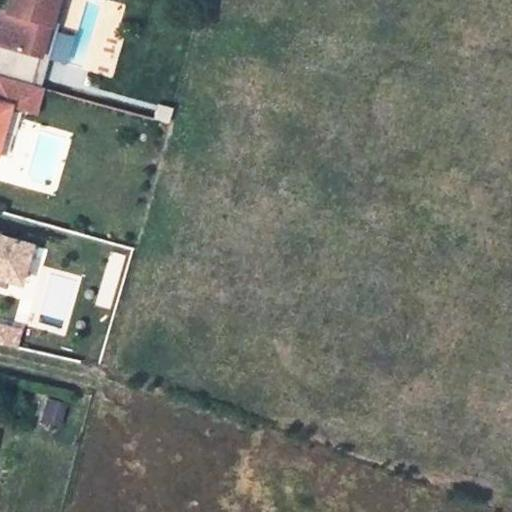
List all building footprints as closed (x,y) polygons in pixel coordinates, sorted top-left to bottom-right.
[(54,0),(5,0),(3,11),(8,13),(0,39),(0,44),(37,55),(46,23),(48,24),(54,0)] [(0,75),(0,102),(8,104),(32,111),(39,87),(0,75)] [(0,278),(17,283),(29,245),(0,236),(0,278)] [(0,326),(0,344),(14,348),(18,331),(0,326)] [(66,403),(52,401),(47,423),(61,426),(66,403)]
